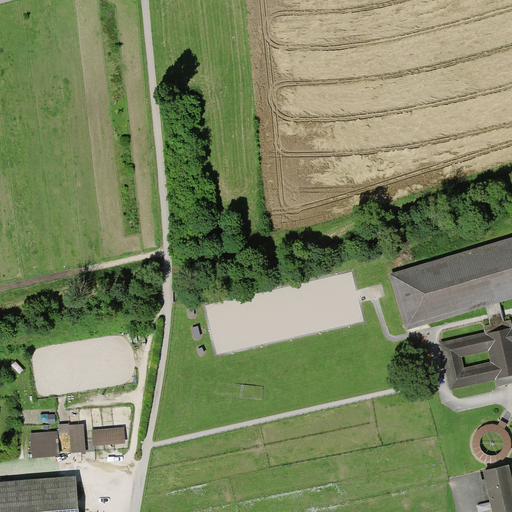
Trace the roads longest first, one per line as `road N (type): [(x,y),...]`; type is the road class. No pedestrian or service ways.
road 1 (track): [(144,0),(171,271)]
road 2 (unclassified): [(167,310),(136,511)]
